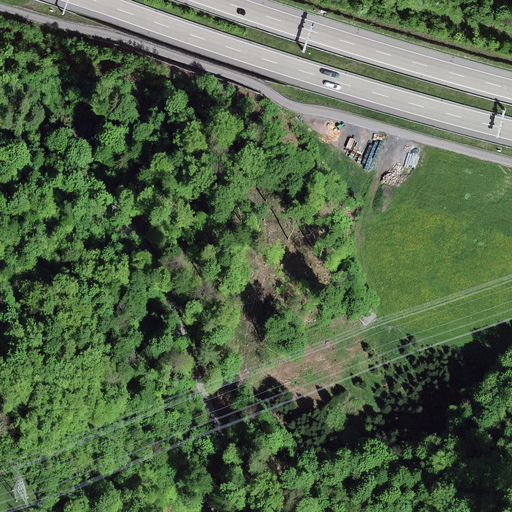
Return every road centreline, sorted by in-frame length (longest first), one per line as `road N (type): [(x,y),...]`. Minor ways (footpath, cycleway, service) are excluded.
road 1 (unclassified): [(511,162),(292,106),(254,84),(123,39),(0,7)]
road 2 (unclassified): [(274,511),(230,455),(166,280),(123,213),(27,141),(0,133)]
road 3 (motorway): [(91,0),(511,131)]
road 4 (motorway): [(511,89),(218,0)]
road 5 (track): [(224,511),(0,380)]
